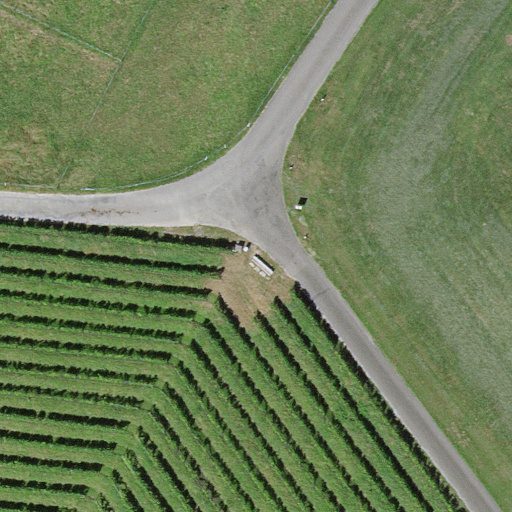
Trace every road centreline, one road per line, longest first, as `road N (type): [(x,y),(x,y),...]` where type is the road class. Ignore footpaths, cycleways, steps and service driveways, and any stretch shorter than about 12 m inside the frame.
road 1 (residential): [(383,0),(264,194),(496,511)]
road 2 (track): [(264,194),(0,206)]
